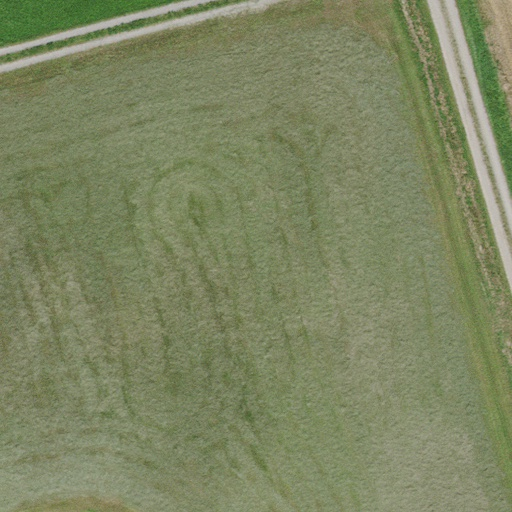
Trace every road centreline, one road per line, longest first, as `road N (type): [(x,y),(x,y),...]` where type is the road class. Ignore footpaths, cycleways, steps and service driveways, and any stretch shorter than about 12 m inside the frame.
road 1 (track): [(0,67),(259,0)]
road 2 (track): [(440,0),(511,246)]
